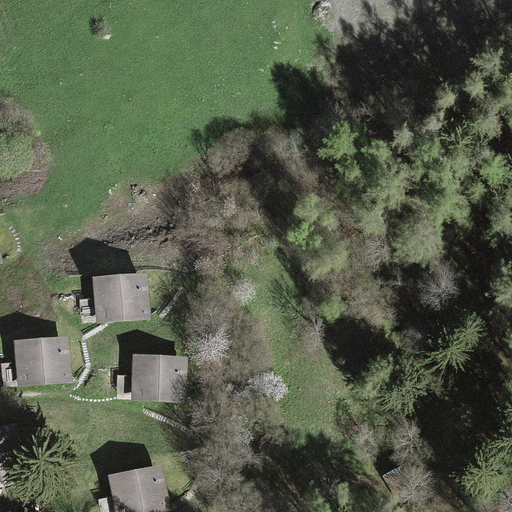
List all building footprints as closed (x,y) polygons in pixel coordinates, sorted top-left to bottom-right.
[(151,280),(98,282),(100,327),(153,325),(151,280)] [(70,342),(17,347),(22,392),(75,387),(70,342)] [(192,362),(139,359),(137,405),(190,407),(192,362)] [(0,489),(21,486),(13,436),(0,438),(0,489)] [(170,511),(164,471),(111,479),(116,511),(170,511)]
